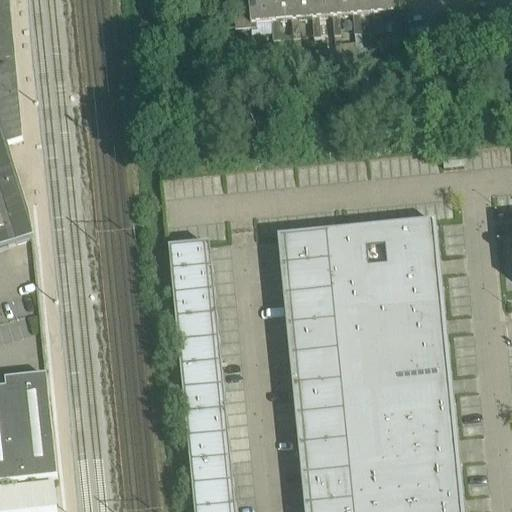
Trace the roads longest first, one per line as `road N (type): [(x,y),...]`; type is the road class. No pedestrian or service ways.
road 1 (unclassified): [(269,511),(238,207),(472,184)]
road 2 (unclassified): [(504,511),(472,184)]
